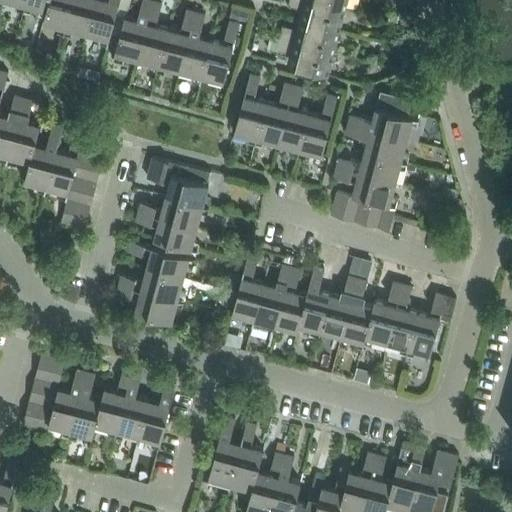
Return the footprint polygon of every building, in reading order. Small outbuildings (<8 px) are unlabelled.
[(26,0),(26,3),(33,5),(47,9),(49,0),(26,0)] [(47,9),(44,20),(59,24),(66,26),(72,0),(49,0),(47,9)] [(72,0),(66,26),(73,28),(87,32),(96,0),(72,0)] [(96,0),(87,32),(102,36),(109,38),(119,0),(96,0)] [(124,15),(115,52),(122,54),(137,58),(152,0),(142,0),(137,18),(124,15)] [(157,0),(152,0),(137,58),(151,61),(158,63),(168,26),(149,21),(151,15),(158,17),(162,1),(157,0)] [(345,7),(319,0),(289,0),(288,5),(299,8),(303,6),(304,2),(309,3),(305,19),(301,18),(301,19),(339,29),(345,7)] [(19,1),(17,7),(24,9),(26,3),(19,1)] [(26,3),(24,9),(31,11),(33,5),(26,3)] [(232,5),(229,17),(245,21),(248,10),(232,5)] [(168,26),(158,63),(165,65),(180,69),(196,10),(186,8),(182,24),(189,25),(187,31),(168,26)] [(196,10),(180,69),(194,73),(201,75),(212,38),(199,35),(205,13),(196,10)] [(390,13),(388,19),(397,21),(398,15),(390,13)] [(212,38),(201,75),(208,77),(223,81),(240,22),(229,19),(225,35),(232,37),(230,43),(212,38)] [(339,29),(301,19),(305,20),(304,22),(294,27),(297,30),(295,34),(294,33),(288,26),(283,25),(279,37),(333,51),(339,29)] [(59,24),(57,31),(64,32),(66,26),(59,24)] [(66,26),(64,32),(71,34),(73,28),(66,26)] [(270,34),(266,47),(276,50),(276,49),(279,37),(270,34)] [(102,36),(100,42),(108,44),(109,38),(102,36)] [(279,37),(276,49),(287,52),(291,50),(292,46),(297,47),(293,63),(289,62),(289,63),(328,73),(333,51),(279,37)] [(115,52),(113,58),(121,60),(122,54),(115,52)] [(151,61),(150,68),(157,69),(158,63),(151,61)] [(0,100),(8,70),(0,68),(0,100)] [(250,71),(235,130),(250,134),(257,136),(267,99),(248,94),(249,88),(256,90),(260,74),(250,71)] [(194,73),(193,79),(200,81),(201,75),(194,73)] [(201,75),(200,81),(207,83),(208,77),(201,75)] [(267,99),(257,136),(264,138),(278,142),(294,83),(285,80),(280,96),(287,98),(286,104),(267,99)] [(294,83),(278,142),(293,145),(300,147),(310,110),(291,105),(292,99),(299,101),(304,85),(294,83)] [(351,113),(348,122),(407,138),(411,123),(413,116),(410,115),(410,97),(381,89),(376,106),(373,118),(351,113)] [(310,110),(300,147),(307,149),(322,153),(338,94),(328,92),(323,108),(330,109),(329,115),(310,110)] [(0,151),(2,152),(8,154),(24,95),(14,93),(11,107),(12,107),(10,115),(0,112),(0,151)] [(24,95),(8,154),(15,156),(30,160),(35,142),(40,123),(27,119),(28,112),(30,112),(33,98),(24,95)] [(413,116),(411,123),(417,125),(419,117),(413,116)] [(348,122),(346,132),(367,137),(364,149),(401,159),(403,152),(407,138),(348,122)] [(30,160),(24,179),(39,183),(46,185),(56,148),(57,148),(63,126),(53,123),(49,138),(50,138),(48,146),(35,142),(30,160)] [(56,148),(46,185),(47,185),(61,189),(68,191),(84,132),(74,129),(70,144),(72,144),(70,151),(57,148),(56,148)] [(250,134),(248,140),(255,142),(257,136),(250,134)] [(257,136),(255,142),(262,144),(264,138),(257,136)] [(293,145),(291,152),(298,154),(300,147),(293,145)] [(300,147),(298,154),(305,155),(307,149),(300,147)] [(339,156),(337,165),(396,181),(400,166),(401,159),(364,149),(361,161),(339,156)] [(80,151),(77,162),(100,169),(103,157),(80,151)] [(2,152),(0,157),(0,158),(7,160),(8,154),(2,152)] [(403,152),(401,159),(408,161),(410,154),(403,152)] [(8,154),(7,160),(14,162),(15,156),(8,154)] [(150,167),(147,176),(163,180),(165,173),(171,175),(166,193),(203,203),(205,196),(209,181),(208,181),(211,169),(181,162),(153,154),(150,167)] [(401,159),(400,166),(406,168),(408,161),(401,159)] [(100,169),(77,162),(74,174),(97,180),(100,169)] [(337,165),(334,175),(350,179),(352,172),(358,174),(353,193),(390,203),(392,195),(396,181),(337,165)] [(97,180),(74,174),(70,186),(94,192),(97,180)] [(39,183),(38,189),(45,192),(47,185),(46,185),(39,183)] [(441,193),(456,197),(458,189),(443,185),(441,193)] [(94,192),(70,186),(67,197),(91,204),(94,192)] [(61,189),(59,195),(67,197),(68,191),(61,189)] [(337,189),(332,210),(331,213),(343,216),(349,193),(337,189)] [(141,200),(138,209),(197,225),(201,210),(203,203),(166,193),(161,212),(155,211),(157,204),(141,200)] [(349,193),(343,216),(355,219),(361,196),(349,193)] [(392,195),(390,203),(396,205),(398,197),(392,195)] [(205,196),(203,203),(209,205),(211,198),(205,196)] [(361,196),(355,219),(366,222),(372,199),(361,196)] [(91,204),(67,197),(64,209),(88,215),(91,204)] [(372,199),(366,222),(378,225),(384,202),(372,199)] [(392,218),(393,217),(394,213),(396,205),(384,202),(378,225),(389,229),(392,218)] [(203,203),(201,210),(207,212),(209,205),(203,203)] [(88,215),(64,209),(61,221),(84,227),(88,215)] [(138,209),(136,219),(152,223),(153,216),(159,218),(154,237),(191,247),(194,239),(197,225),(138,209)] [(458,244),(460,235),(450,233),(448,242),(458,244)] [(131,238),(128,248),(142,252),(143,251),(150,253),(146,266),(184,276),(188,261),(190,254),(131,238)] [(194,239),(191,247),(198,249),(200,241),(194,239)] [(246,259),(232,311),(247,315),(246,322),(252,323),(264,280),(245,275),(247,269),(254,271),(258,255),(248,252),(246,259)] [(285,252),(282,262),(292,264),(294,255),(285,252)] [(190,254),(188,261),(194,263),(196,256),(190,254)] [(264,280),(252,323),(259,325),(266,327),(270,325),(271,322),(276,323),(292,264),(282,262),(276,283),(264,280)] [(292,264),(276,323),(290,327),(298,329),(299,323),(307,292),(289,287),(290,281),(297,283),(301,267),(292,264)] [(307,292),(299,323),(313,327),(312,333),(319,335),(320,329),(330,291),(319,288),(324,266),(314,264),(307,292)] [(122,273),(119,282),(178,298),(180,291),(184,276),(146,266),(143,280),(136,278),(136,276),(122,273)] [(330,291),(320,329),(327,330),(342,334),(358,276),(348,273),(342,295),(330,291)] [(358,276),(342,334),(356,338),(363,340),(365,334),(373,303),(361,300),(367,278),(358,276)] [(373,303),(365,334),(372,336),(386,340),(403,281),(393,279),(387,301),(374,297),(373,303)] [(403,281),(386,340),(401,344),(408,346),(418,309),(406,306),(412,284),(403,281)] [(119,282),(116,292),(131,295),(131,294),(139,296),(135,310),(172,320),(176,305),(178,298),(119,282)] [(180,291),(178,298),(184,299),(186,292),(180,291)] [(418,309),(408,346),(415,348),(430,352),(439,318),(450,321),(456,296),(436,291),(432,307),(439,308),(437,314),(418,309)] [(178,298),(176,305),(182,306),(184,299),(178,298)] [(290,327),(288,333),(296,335),(298,329),(290,327)] [(320,329),(319,335),(326,337),(327,330),(320,329)] [(356,338),(354,345),(362,347),(364,340),(363,340),(356,338)] [(401,344),(399,350),(406,352),(408,346),(401,344)] [(408,346),(406,352),(413,354),(415,348),(408,346)] [(65,359),(41,352),(41,353),(42,353),(39,364),(62,370),(65,359)] [(62,370),(39,364),(36,376),(59,382),(62,370)] [(58,385),(49,423),(64,427),(71,428),(86,370),(77,367),(73,381),(74,382),(72,389),(58,385)] [(102,397),(96,422),(96,423),(110,426),(117,428),(132,369),(123,367),(119,381),(120,381),(118,389),(105,385),(101,397),(102,397)] [(132,369),(117,428),(124,430),(139,434),(148,397),(135,393),(137,386),(138,386),(142,372),(132,369)] [(86,370),(71,428),(78,430),(93,434),(96,423),(96,422),(102,397),(101,397),(89,393),(91,386),(92,386),(96,372),(86,370)] [(59,382),(36,376),(33,387),(56,394),(59,382)] [(148,397),(139,434),(153,438),(160,440),(176,381),(166,378),(162,393),(163,393),(161,400),(148,397)] [(56,394),(33,387),(30,399),(53,405),(56,394)] [(53,405),(30,399),(26,411),(50,417),(53,405)] [(50,417),(26,411),(24,422),(23,422),(47,429),(50,417)] [(225,413),(207,480),(225,485),(229,486),(230,481),(231,481),(241,441),(228,438),(230,430),(231,431),(235,416),(225,413)] [(241,441),(231,481),(239,484),(252,487),(257,468),(258,468),(263,447),(250,443),(252,436),(253,436),(257,422),(247,419),(241,441)] [(64,427),(62,433),(69,435),(71,428),(64,427)] [(71,428),(69,435),(76,437),(78,430),(71,428)] [(117,428),(115,434),(122,436),(124,430),(117,428)] [(153,438),(151,444),(158,446),(159,446),(160,440),(153,438)] [(278,442),(276,450),(285,452),(287,444),(278,442)] [(393,480),(387,501),(388,501),(401,504),(409,506),(420,466),(426,445),(416,442),(412,456),(413,456),(411,464),(398,460),(392,479),(393,480)] [(420,466),(409,506),(409,507),(423,510),(429,511),(442,511),(448,493),(437,489),(440,478),(451,481),(459,453),(446,450),(437,448),(434,462),(435,462),(433,470),(420,466)] [(252,487),(246,508),(247,509),(260,511),(268,511),(285,452),(276,450),(275,450),(271,464),(272,464),(270,472),(258,468),(257,468),(252,487)] [(350,468),(339,509),(340,509),(352,511),(361,511),(377,452),(368,450),(364,464),(365,464),(363,472),(350,468)] [(285,452),(268,511),(291,511),(295,500),(301,480),(287,476),(289,469),(290,469),(294,455),(285,452)] [(377,452),(361,511),(384,511),(388,501),(387,501),(393,480),(392,479),(380,476),(382,469),(383,469),(387,455),(377,452)] [(0,478),(0,511),(5,511),(19,460),(9,458),(5,472),(6,472),(4,480),(0,478)] [(338,511),(340,509),(339,509),(350,468),(352,462),(342,460),(341,466),(340,465),(336,480),(338,480),(336,487),(323,484),(322,484),(315,511),(338,511)] [(315,511),(322,484),(323,484),(326,474),(315,471),(313,481),(309,496),(310,496),(308,503),(295,500),(291,511),(315,511)] [(45,489),(39,511),(48,511),(50,508),(51,508),(56,492),(45,489)]
